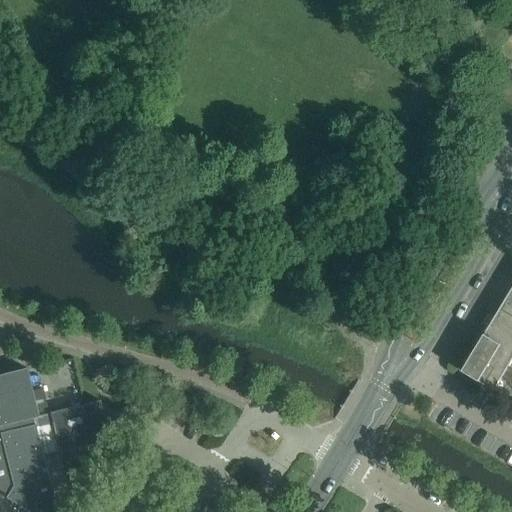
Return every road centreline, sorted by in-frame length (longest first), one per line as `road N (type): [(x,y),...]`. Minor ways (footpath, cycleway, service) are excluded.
road 1 (tertiary): [(496,200),(468,217),(395,338),(394,368)]
road 2 (tertiary): [(394,368),(420,353),(493,235),(496,200)]
road 3 (residential): [(394,368),(511,439)]
